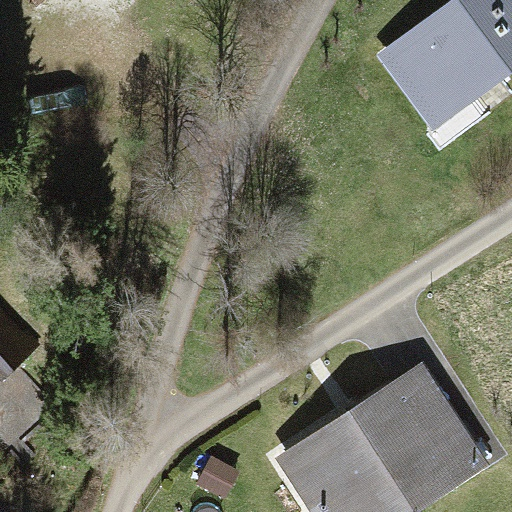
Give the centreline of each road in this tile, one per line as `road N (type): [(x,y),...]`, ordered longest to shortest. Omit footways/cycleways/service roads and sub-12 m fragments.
road 1 (residential): [(152,453),(159,388),(187,285),(318,0)]
road 2 (residential): [(511,215),(152,453)]
road 3 (unknown): [(222,210),(77,10)]
